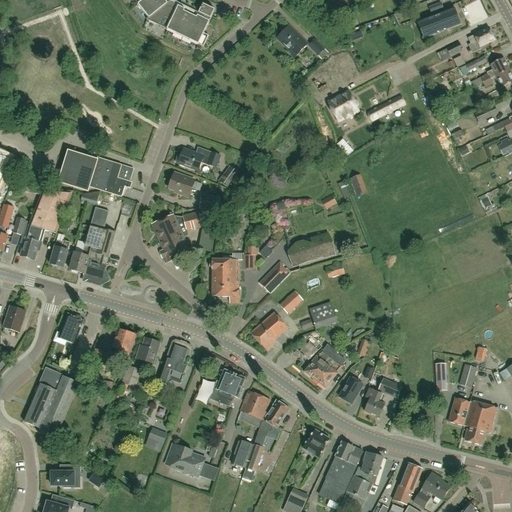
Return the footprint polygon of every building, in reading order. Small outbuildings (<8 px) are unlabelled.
[(211,18),(215,10),(212,9),(203,5),(197,18),(184,12),(185,10),(173,4),(172,7),(170,6),(164,0),(134,0),(149,18),(146,20),(200,45),(203,47),(209,36),(204,34),(209,23),(211,18)] [(441,3),(429,8),(431,14),(443,9),(441,3)] [(419,23),(425,38),(459,24),(453,10),(419,23)] [(294,58),(307,45),(289,27),(277,39),(288,49),(286,51),(294,58)] [(488,43),(495,40),(489,28),(474,35),(474,36),(468,39),(471,44),(468,45),(472,54),(489,45),(488,43)] [(318,56),(322,60),(328,53),(325,50),(315,40),(314,41),(308,46),(318,56)] [(447,48),(451,57),(463,50),(459,43),(447,48)] [(456,58),(459,67),(466,63),(463,55),(456,58)] [(468,72),(487,62),(484,56),(465,66),(468,72)] [(487,73),(488,74),(490,79),(491,79),(496,77),(495,76),(509,70),(503,58),(490,65),(492,70),(487,73)] [(469,73),(468,72),(465,66),(460,68),(453,72),(457,80),(469,73)] [(495,76),(496,77),(501,88),(511,82),(511,75),(509,70),(495,76)] [(480,78),(482,83),(490,79),(488,74),(480,78)] [(490,79),(482,83),(485,88),(493,84),(491,79),(490,79)] [(349,93),(329,103),(338,121),(344,117),(345,119),(353,115),(352,113),(358,110),(356,107),(358,106),(358,104),(357,101),(355,100),(354,101),(349,93)] [(401,95),(368,113),(372,120),(405,103),(401,95)] [(482,107),(493,103),(489,96),(479,101),(482,107)] [(478,123),(498,114),(494,106),(475,115),(478,123)] [(511,109),(511,110),(511,109),(511,116),(509,118),(509,119),(493,127),(486,130),(488,135),(504,127),(511,123),(511,109)] [(349,155),(355,150),(344,138),(339,143),(349,155)] [(511,140),(509,142),(508,139),(500,142),(502,145),(501,146),(505,154),(508,153),(509,154),(511,152),(511,140)] [(469,153),(466,147),(459,150),(462,156),(469,153)] [(176,164),(178,164),(178,165),(199,172),(202,163),(216,168),(221,156),(198,148),(196,154),(184,150),(182,155),(180,155),(178,156),(175,162),(176,164)] [(122,197),(125,187),(129,188),(129,186),(134,169),(123,166),(98,158),(97,160),(68,151),(59,183),(88,192),(89,188),(100,191),(122,197)] [(227,188),(238,173),(230,166),(219,181),(227,188)] [(0,167),(0,195),(9,171),(0,167)] [(200,191),(202,185),(194,182),(195,181),(175,174),(170,189),(181,193),(180,195),(189,198),(192,189),(200,191)] [(356,197),(368,193),(361,175),(350,179),(356,197)] [(57,234),(73,192),(58,190),(43,189),(29,225),(20,257),(35,261),(37,252),(39,252),(45,230),(57,234)] [(327,209),(337,203),(332,195),(322,201),(327,209)] [(487,198),(486,198),(481,201),(485,209),(491,205),(487,198)] [(219,211),(220,200),(200,199),(200,209),(219,211)] [(125,203),(123,212),(131,214),(134,205),(125,203)] [(3,251),(7,236),(3,235),(5,227),(6,228),(11,207),(3,205),(0,215),(0,251),(0,252),(2,251),(3,251)] [(187,232),(203,227),(199,212),(183,216),(187,232)] [(167,258),(189,248),(182,234),(173,215),(152,225),(160,243),(167,258)] [(21,236),(26,220),(17,218),(13,233),(21,236)] [(95,276),(99,284),(108,279),(104,272),(115,233),(91,226),(83,255),(75,253),(70,270),(80,273),(85,274),(85,273),(85,274),(88,278),(92,276),(95,276)] [(298,264),(333,254),(328,236),(312,240),(314,245),(307,247),(305,242),(296,245),(298,250),(290,252),(293,261),(296,260),(298,264)] [(57,241),(55,247),(50,265),(63,268),(70,243),(63,241),(62,243),(57,241)] [(239,290),(239,269),(243,269),(243,270),(245,270),(256,270),(256,256),(257,256),(257,252),(258,252),(258,247),(246,247),(246,256),(243,256),(243,254),(233,254),(233,257),(223,256),(223,260),(213,260),(213,262),(210,263),(210,267),(213,268),(212,297),(230,297),(230,304),(239,303),(239,297),(240,297),(240,290),(239,290)] [(260,284),(270,294),(290,272),(280,263),(271,272),(267,276),(260,284)] [(328,269),(329,277),(346,274),(345,266),(328,269)] [(288,314),(303,301),(295,291),(280,305),(288,314)] [(310,309),(313,319),(316,330),(338,323),(334,312),(331,302),(310,309)] [(19,333),(26,312),(11,307),(4,328),(19,333)] [(81,319),(81,317),(76,315),(75,317),(68,314),(59,339),(74,345),(77,336),(79,336),(83,323),(80,322),(81,319)] [(274,341),(288,328),(275,314),(262,325),(252,334),(267,351),(276,343),(274,341)] [(303,331),(313,327),(310,320),(301,323),(303,331)] [(129,358),(136,335),(118,330),(112,348),(125,352),(124,356),(129,358)] [(365,337),(359,352),(366,355),(372,339),(365,337)] [(154,364),(159,343),(145,339),(143,347),(140,346),(137,359),(154,364)] [(309,361),(318,351),(309,342),(300,351),(309,361)] [(187,366),(184,365),(187,358),(190,359),(192,353),(190,348),(175,343),(171,345),(166,359),(158,382),(167,386),(169,383),(172,381),(181,384),(187,366)] [(476,359),(486,361),(489,347),(479,345),(476,359)] [(104,371),(109,354),(96,350),(91,367),(104,371)] [(325,364),(325,363),(330,357),(322,351),(317,358),(316,357),(305,373),(319,384),(326,374),(320,370),(325,364)] [(0,372),(9,362),(1,356),(0,357),(0,372)] [(326,374),(319,384),(323,387),(326,389),(338,374),(337,373),(340,369),(342,367),(330,357),(325,363),(325,364),(320,370),(326,374)] [(81,385),(88,367),(82,364),(75,382),(64,377),(46,370),(24,422),(40,429),(39,433),(56,439),(79,384),(81,385)] [(436,392),(447,391),(447,382),(446,364),(435,365),(436,392)] [(133,394),(135,388),(141,371),(128,366),(122,383),(120,382),(113,397),(121,400),(123,398),(127,400),(131,393),(133,394)] [(471,389),(476,369),(465,366),(460,386),(471,389)] [(364,378),(371,380),(374,370),(367,367),(364,378)] [(224,370),(220,382),(216,381),(209,400),(230,408),(234,398),(237,399),(237,398),(245,379),(224,370)] [(350,377),(338,397),(351,405),(352,406),(364,385),(360,383),(350,377)] [(393,378),(391,382),(383,379),(378,391),(385,394),(398,400),(402,386),(401,386),(400,381),(395,379),(393,378)] [(113,383),(104,381),(102,392),(111,394),(113,383)] [(382,402),(384,395),(369,389),(366,398),(370,400),(365,412),(371,415),(372,413),(380,417),(385,405),(380,403),(381,402),(382,402)] [(240,413),(263,421),(270,400),(248,392),(240,413)] [(464,427),(470,404),(455,400),(449,423),(464,427)] [(262,448),(271,424),(272,425),(278,428),(278,427),(280,425),(289,410),(283,406),(284,405),(284,403),(281,401),(279,402),(278,403),(276,402),(265,420),(263,422),(262,422),(256,439),(254,445),(262,448)] [(471,402),(470,404),(464,427),(467,428),(464,439),(466,439),(465,442),(481,446),(485,432),(490,434),(497,409),(471,402)] [(209,428),(226,428),(226,414),(210,414),(209,428)] [(148,440),(162,446),(163,446),(167,434),(152,429),(148,440)] [(314,430),(309,439),(308,439),(303,449),(312,455),(313,453),(321,457),(325,449),(330,440),(314,430)] [(246,469),(253,446),(239,441),(232,464),(246,469)] [(319,495),(339,504),(362,452),(361,451),(342,442),(335,457),(336,458),(326,479),(327,479),(319,495)] [(254,445),(253,446),(246,469),(242,478),(252,482),(255,473),(256,471),(263,450),(264,448),(263,448),(262,448),(254,445)] [(178,446),(170,468),(198,478),(206,458),(193,453),(193,452),(178,446)] [(342,503),(347,505),(360,511),(362,508),(365,501),(369,493),(373,486),(375,487),(383,458),(366,453),(364,462),(365,463),(363,469),(358,468),(344,496),(342,503)] [(407,504),(410,498),(409,498),(411,493),(413,493),(422,470),(408,464),(393,500),(406,505),(407,504)] [(52,472),(52,486),(65,486),(65,488),(71,488),(71,486),(74,486),(74,478),(80,478),(80,466),(65,466),(65,472),(52,472)] [(428,495),(428,494),(429,493),(442,500),(450,487),(439,481),(440,479),(431,474),(420,494),(414,504),(423,510),(431,497),(428,495)] [(293,491),(288,502),(304,509),(309,498),(299,493),(293,491)] [(47,503),(44,511),(68,511),(69,509),(72,510),(75,502),(61,498),(58,506),(47,503)]
